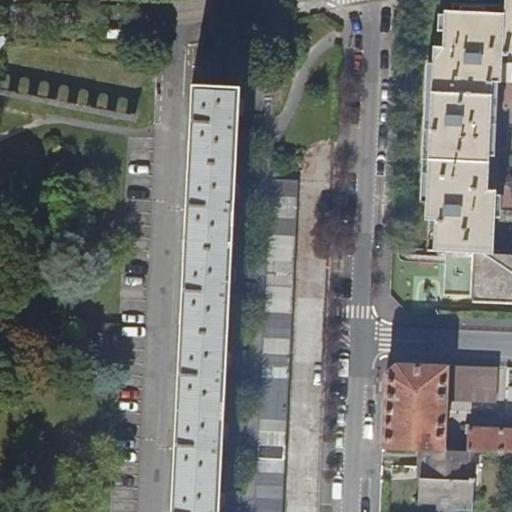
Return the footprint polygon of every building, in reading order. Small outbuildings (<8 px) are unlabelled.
[(432,249),(446,250),(493,252),(495,192),(488,192),(492,81),(500,81),(501,54),(506,50),(511,50),(511,0),(503,0),(503,12),(444,10),(442,48),(431,48),(425,221),(433,221),(432,249)] [(9,41),(0,39),(0,96),(143,125),(146,112),(1,83),(9,41)] [(172,511),(220,511),(239,86),(192,84),(172,511)] [(274,180),(258,511),(286,511),(301,182),(274,180)] [(511,252),(493,252),(446,250),(444,295),(511,297),(511,252)] [(497,366),(398,362),(386,372),(383,447),(421,449),(443,450),(444,438),(450,438),(450,432),(444,432),(445,401),(496,403),(497,366)] [(497,425),(469,425),(468,451),(511,452),(511,420),(497,420),(497,425)] [(466,451),(443,450),(421,449),(420,468),(426,468),(425,477),(420,476),(419,499),(437,500),(437,508),(453,509),(453,500),(472,501),(472,480),(469,480),(470,462),(466,462),(466,451)]
